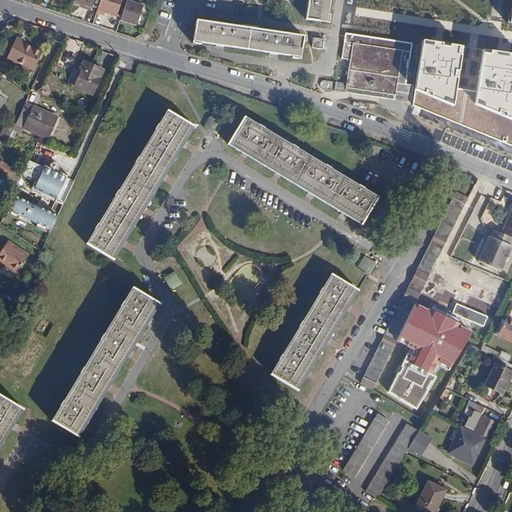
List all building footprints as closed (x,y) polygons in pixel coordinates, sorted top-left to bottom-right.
[(96,0),(76,0),(75,2),(94,8),(96,0)] [(124,0),(102,0),(99,10),(118,17),(124,0)] [(311,0),(307,26),(327,29),(331,0),(311,0)] [(146,7),(128,1),(122,21),(140,27),(146,7)] [(198,28),(195,48),(299,62),(302,41),(198,28)] [(16,36),(8,56),(35,68),(42,51),(24,42),(24,39),(16,36)] [(348,37),(345,62),(353,63),(355,46),(375,48),(405,53),(406,45),(381,41),(348,37)] [(454,106),(463,47),(423,40),(415,90),(454,106)] [(314,43),(313,54),(323,56),(325,45),(314,43)] [(415,46),(406,45),(405,53),(400,86),(399,98),(408,99),(411,76),(415,56),(415,46)] [(352,71),(349,92),(363,93),(399,98),(400,86),(405,53),(375,48),(355,46),(353,63),(352,71)] [(511,120),(511,118),(511,55),(483,51),(474,104),(511,120)] [(79,58),(69,82),(92,93),(103,69),(79,58)] [(353,63),(345,62),(343,69),(352,71),(353,63)] [(26,100),(16,121),(47,137),(57,116),(26,100)] [(167,110),(85,242),(113,260),(194,126),(167,110)] [(244,117),(228,145),(359,229),(377,201),(244,117)] [(43,166),(42,167),(34,188),(55,198),(62,181),(63,178),(52,174),(52,171),(43,166)] [(447,237),(467,200),(456,195),(436,232),(447,237)] [(13,197),(7,214),(54,232),(61,215),(13,197)] [(499,238),(511,242),(511,207),(511,208),(499,238)] [(380,221),(374,231),(383,237),(389,228),(380,221)] [(396,311),(407,317),(447,237),(436,232),(396,311)] [(511,242),(499,238),(491,234),(488,241),(487,241),(479,260),(502,269),(510,250),(509,250),(511,242)] [(0,251),(0,259),(6,264),(7,262),(18,270),(28,255),(7,241),(0,251)] [(7,262),(6,264),(17,272),(18,270),(7,262)] [(164,278),(170,290),(180,285),(174,273),(164,278)] [(331,278),(271,377),(296,393),(357,294),(331,278)] [(486,291),(488,287),(474,280),(460,307),(483,318),(495,295),(486,291)] [(132,287),(51,421),(78,437),(160,303),(132,287)] [(472,332),(417,302),(395,342),(412,352),(410,356),(407,354),(385,392),(416,409),(434,377),(432,376),(438,365),(450,372),(472,332)] [(359,384),(370,391),(407,317),(396,311),(359,384)] [(511,321),(505,318),(496,336),(511,343),(511,321)] [(460,365),(473,371),(475,366),(487,371),(491,362),(479,356),(481,351),(469,345),(460,365)] [(511,379),(511,370),(494,361),(482,384),(504,396),(511,379)] [(0,395),(0,446),(22,408),(0,395)] [(481,406),(469,400),(466,408),(467,410),(472,412),(469,418),(468,417),(463,426),(484,437),(492,422),(481,416),(478,413),(481,406)] [(365,401),(360,414),(370,418),(375,405),(365,401)] [(373,415),(338,471),(350,479),(384,421),(373,415)] [(362,494),(373,502),(404,454),(408,447),(415,435),(417,432),(404,425),(362,494)] [(486,439),(459,426),(446,453),(473,466),(486,439)] [(289,471),(279,472),(280,482),(290,480),(289,471)] [(434,511),(445,491),(427,482),(413,509),(419,511),(434,511)]
